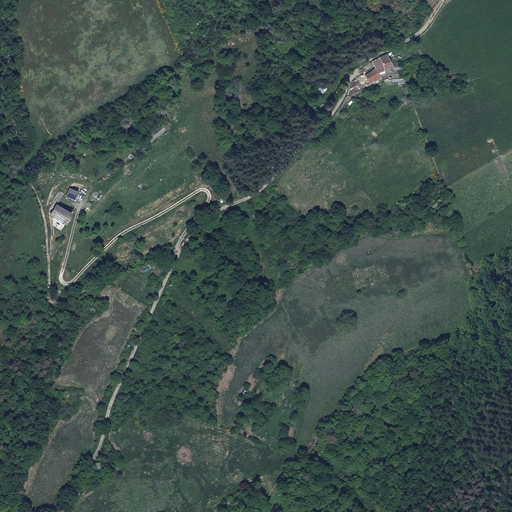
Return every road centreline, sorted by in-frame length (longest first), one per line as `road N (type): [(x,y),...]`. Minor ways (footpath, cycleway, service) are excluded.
road 1 (residential): [(69,511),(189,237),(209,216),(259,190),(325,121),(356,69),(424,28),(443,0)]
road 2 (track): [(180,251),(52,297),(46,227),(24,168),(29,141),(13,0)]
